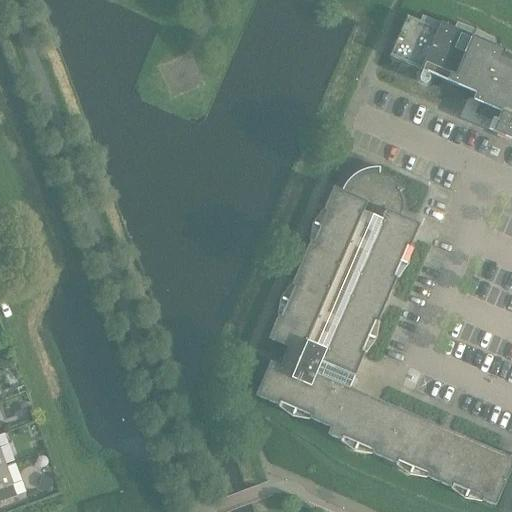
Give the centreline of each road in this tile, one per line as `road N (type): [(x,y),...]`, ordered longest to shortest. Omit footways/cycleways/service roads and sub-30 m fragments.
road 1 (residential): [(488,171),(413,352),(511,397)]
road 2 (residential): [(364,119),(488,171)]
